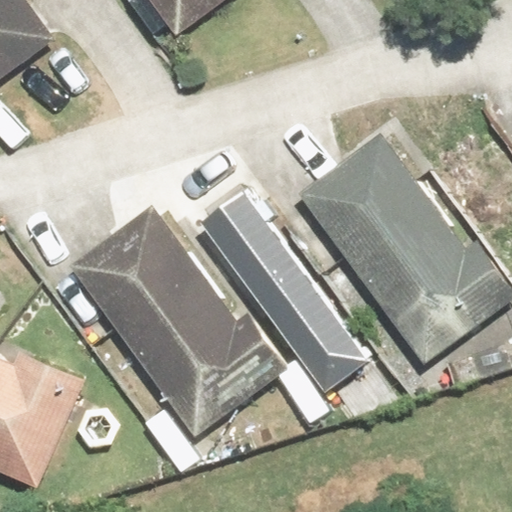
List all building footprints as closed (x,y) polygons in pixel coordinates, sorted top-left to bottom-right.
[(0,0),(0,71),(50,37),(24,0),(0,0)] [(159,0),(177,26),(214,0),(159,0)] [(393,167),(320,225),(421,352),(494,294),(393,167)] [(160,206),(75,268),(199,436),(284,375),(160,206)] [(0,353),(0,480),(26,493),(75,388),(0,353)]
